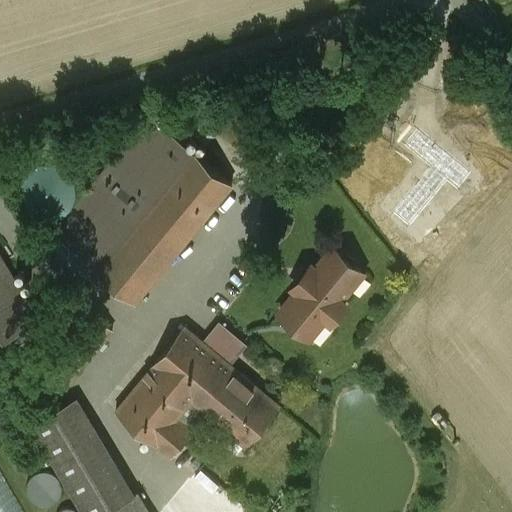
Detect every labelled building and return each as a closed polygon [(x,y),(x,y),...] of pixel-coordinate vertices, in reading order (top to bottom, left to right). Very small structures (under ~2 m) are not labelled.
[(149,116),(52,233),(97,269),(193,152),(149,116)] [(97,269),(96,270),(135,301),(232,184),(193,152),(97,269)] [(74,202),(76,191),(73,180),(67,170),(58,164),(46,162),(35,165),(26,171),(20,181),(18,192),(21,203),(27,212),(37,218),(48,220),(59,218),(68,211),(74,202)] [(333,247),(279,312),(308,336),(325,316),(330,321),(345,303),(340,298),(362,271),(353,263),(355,260),(345,252),(343,255),(333,247)] [(0,259),(0,341),(36,320),(0,259)] [(81,304),(35,361),(65,386),(112,329),(81,304)] [(279,404),(184,326),(115,410),(155,444),(156,443),(171,456),(192,431),(207,413),(245,444),(279,404)] [(133,494),(76,398),(32,424),(84,511),(149,511),(137,492),(133,494)]
